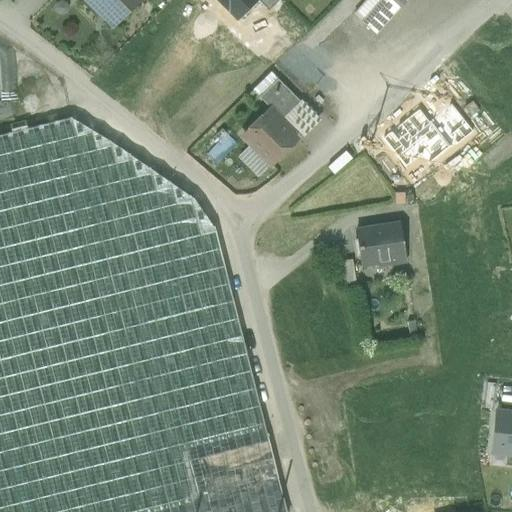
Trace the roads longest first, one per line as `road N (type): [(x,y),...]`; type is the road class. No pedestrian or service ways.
road 1 (residential): [(236,222),(410,90),(495,0)]
road 2 (unclassified): [(236,222),(209,190),(0,23)]
road 3 (unclassified): [(309,511),(236,222)]
